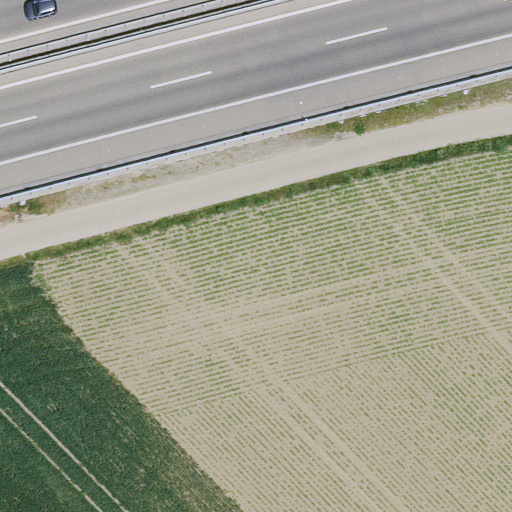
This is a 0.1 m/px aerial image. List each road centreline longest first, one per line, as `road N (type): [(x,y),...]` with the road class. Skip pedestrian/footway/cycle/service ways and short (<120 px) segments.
road 1 (track): [(511,120),(379,145),(0,243)]
road 2 (motorway): [(0,126),(501,0)]
